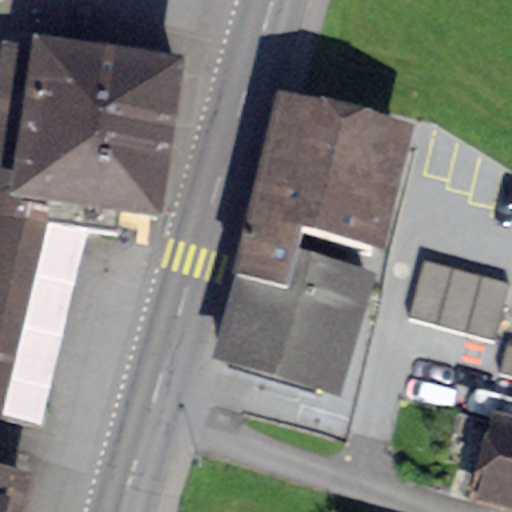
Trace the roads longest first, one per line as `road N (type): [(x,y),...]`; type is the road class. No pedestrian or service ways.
road 1 (secondary): [(260,0),(114,511)]
road 2 (unknown): [(245,48),(74,0)]
